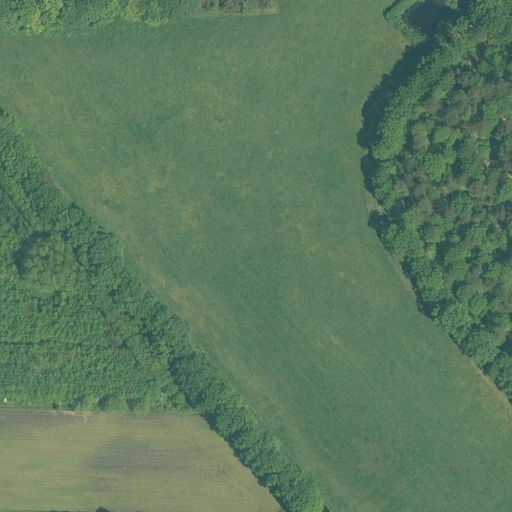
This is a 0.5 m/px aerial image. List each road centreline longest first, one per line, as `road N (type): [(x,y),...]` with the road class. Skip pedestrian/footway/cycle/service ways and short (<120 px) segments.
road 1 (track): [(0,124),(323,511)]
road 2 (track): [(491,0),(386,123),(378,201),(389,237),(511,401)]
